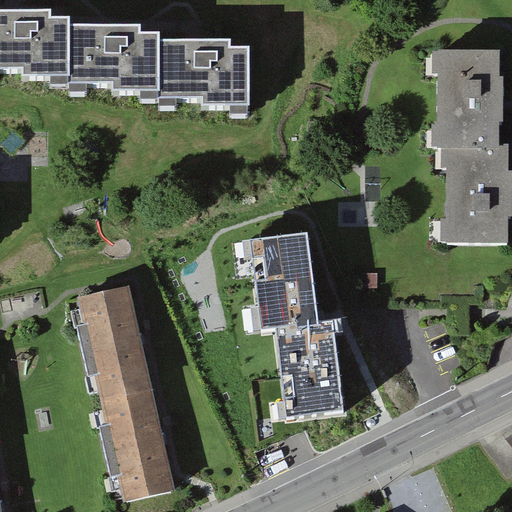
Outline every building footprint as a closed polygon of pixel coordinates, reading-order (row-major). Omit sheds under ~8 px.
[(48,21),(0,21),(0,79),(20,79),(20,88),(65,88),(65,95),(106,95),(107,103),(153,103),(153,108),(199,107),(199,118),(245,117),(244,59),(226,60),(226,51),(156,52),(156,43),(138,43),(137,34),(67,34),(67,27),(48,27),(48,21)] [(496,63),(433,61),(430,160),(441,160),(439,254),(501,255),(503,155),(494,155),(496,63)] [(384,230),(384,196),(340,197),(340,230),(384,230)] [(319,323),(308,232),(251,239),(263,334),(274,333),(286,426),(344,419),(332,321),(319,323)] [(185,292),(169,299),(178,321),(202,311),(197,298),(230,284),(216,252),(175,270),(185,292)] [(125,290),(81,300),(87,326),(77,328),(88,379),(98,377),(104,401),(148,392),(137,341),(125,290)] [(279,421),(252,335),(236,340),(228,313),(207,319),(242,432),(279,421)] [(148,392),(104,401),(109,426),(99,429),(111,479),(121,477),(127,503),(171,493),(159,442),(148,392)]
